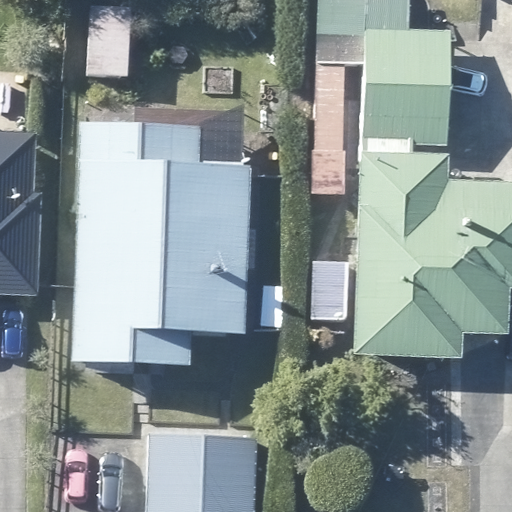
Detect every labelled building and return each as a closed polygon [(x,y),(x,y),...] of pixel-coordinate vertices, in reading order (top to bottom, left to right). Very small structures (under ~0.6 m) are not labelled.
[(401,2),(401,0),(310,0),(304,198),(336,199),(340,70),(356,71),(354,144),(439,146),(442,41),(442,37),(428,36),(415,36),(401,36),(401,2)] [(120,35),(122,14),(79,12),(78,82),(119,84),(119,78),(120,35)] [(25,62),(0,61),(0,90),(25,91),(25,62)] [(245,134),(256,134),(275,134),(274,87),(245,88),(244,108),(245,134)] [(188,134),(79,131),(66,130),(58,374),(122,376),(177,378),(178,343),(232,344),(232,332),(238,178),(187,177),(188,134)] [(344,365),(449,368),(451,342),(495,342),(498,294),(511,294),(511,245),(511,191),(437,190),(437,164),(350,161),(348,205),(347,263),(344,337),(344,365)] [(26,214),(0,213),(0,286),(26,286),(26,214)] [(336,268),(309,268),(300,268),(301,324),(336,325),(336,268)] [(252,511),(256,445),(152,440),(147,511),(252,511)]
